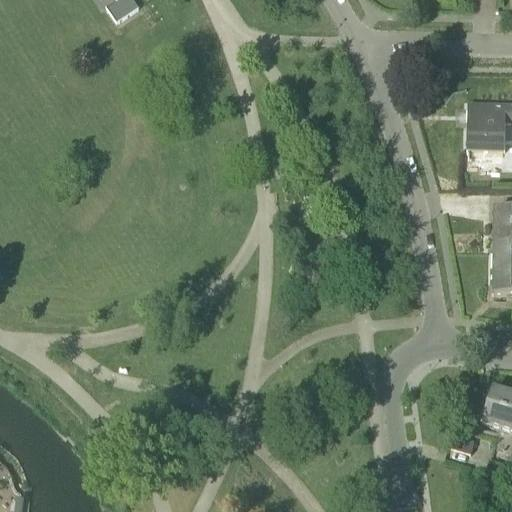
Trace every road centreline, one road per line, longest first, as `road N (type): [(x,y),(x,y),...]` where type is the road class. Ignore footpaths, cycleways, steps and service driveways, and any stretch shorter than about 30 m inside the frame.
road 1 (residential): [(437,348),(407,182),(356,45)]
road 2 (residential): [(404,511),(394,379),(416,351),(437,348)]
road 3 (residential): [(511,48),(356,45)]
